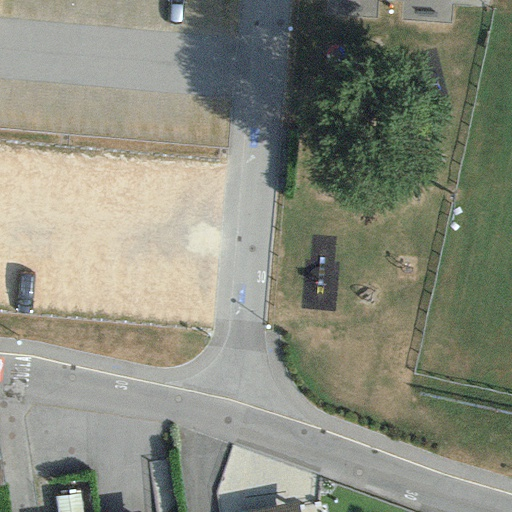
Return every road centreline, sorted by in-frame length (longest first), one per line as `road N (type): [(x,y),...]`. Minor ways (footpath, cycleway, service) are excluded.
road 1 (residential): [(271,0),(241,420)]
road 2 (residential): [(511,499),(241,420)]
road 3 (residential): [(241,420),(194,405),(0,377)]
